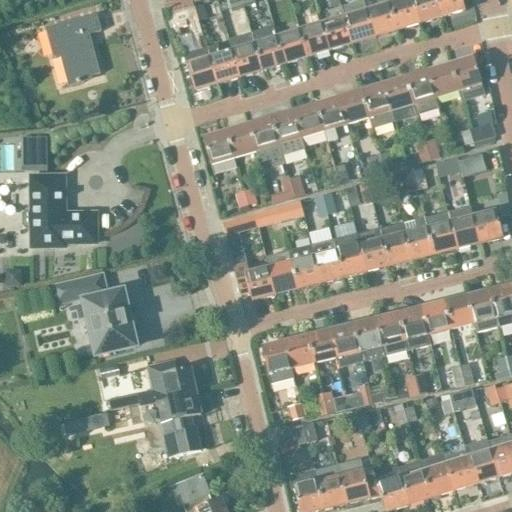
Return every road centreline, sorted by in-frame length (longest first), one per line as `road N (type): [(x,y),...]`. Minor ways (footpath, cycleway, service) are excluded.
road 1 (residential): [(172,125),(495,28)]
road 2 (residential): [(229,335),(511,262)]
road 3 (residential): [(229,335),(172,125)]
road 4 (residential): [(274,511),(229,335)]
road 5 (residential): [(172,125),(137,0)]
